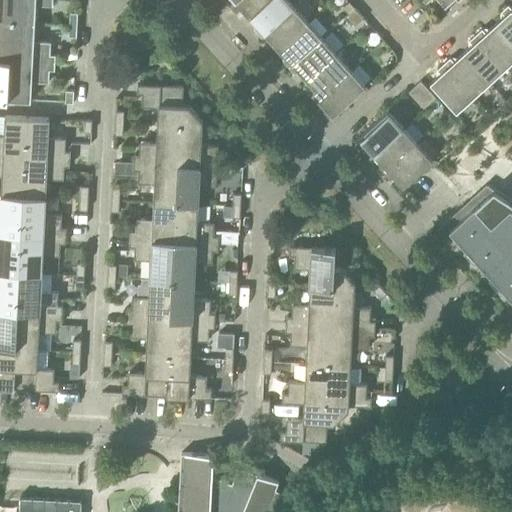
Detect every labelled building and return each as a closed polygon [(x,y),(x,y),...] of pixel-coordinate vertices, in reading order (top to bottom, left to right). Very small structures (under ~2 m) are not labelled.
[(0,0),(0,20),(12,21),(13,0),(0,0)] [(13,0),(12,21),(36,22),(37,4),(53,5),(53,0),(13,0)] [(241,6),(250,15),(267,0),(234,0),(232,3),(238,9),(241,6)] [(293,5),(288,0),(267,0),(250,15),(258,25),(255,28),(260,34),(293,5)] [(350,2),(345,7),(349,12),(354,7),(350,2)] [(505,15),(495,23),(511,41),(511,7),(509,4),(502,11),(505,15)] [(308,21),(293,5),(260,34),(267,41),(270,38),(278,47),(308,21)] [(356,26),(357,25),(364,18),(355,8),(346,15),(356,26)] [(71,12),(70,24),(78,24),(79,13),(71,12)] [(0,59),(11,60),(12,21),(0,20),(0,59)] [(36,22),(12,21),(11,60),(56,62),(56,54),(51,54),(52,41),(35,40),(36,22)] [(322,37),(308,21),(278,47),(287,57),(283,60),(289,66),(322,37)] [(506,67),(511,61),(511,41),(495,23),(486,32),(483,28),(476,34),(506,67)] [(78,36),(78,24),(70,24),(70,36),(78,36)] [(473,44),(464,52),(490,81),(506,67),(476,34),(469,40),(473,44)] [(299,70),(307,79),(337,53),(322,37),(289,66),(295,73),(299,70)] [(474,96),(490,81),(464,52),(455,60),(451,56),(444,63),(474,96)] [(351,69),(337,53),(307,79),(316,89),(313,92),(318,98),(351,69)] [(0,98),(9,99),(11,60),(0,59),(0,98)] [(56,62),(11,60),(9,99),(32,100),(33,81),(50,82),(50,69),(55,69),(56,62)] [(458,111),(474,96),(444,63),(438,68),(441,72),(431,81),(458,111)] [(366,86),(351,69),(318,98),(334,115),(366,86)] [(410,91),(424,108),(436,97),(421,81),(410,91)] [(159,106),(159,124),(180,125),(202,127),(203,121),(189,105),(182,105),(183,86),(139,84),(138,92),(143,92),(143,105),(159,106)] [(75,90),(67,90),(66,102),(74,102),(75,90)] [(124,110),(117,110),(116,122),(124,122),(124,110)] [(366,144),(375,154),(404,127),(389,110),(356,140),(363,147),(366,144)] [(0,154),(26,156),(28,117),(6,116),(5,135),(0,134),(0,154)] [(51,118),(28,117),(26,156),(70,158),(71,151),(66,151),(66,138),(50,137),(51,118)] [(92,120),(85,120),(84,131),(92,132),(92,120)] [(123,134),(124,122),(116,122),(116,134),(123,134)] [(228,127),(236,137),(241,131),(233,122),(228,127)] [(179,163),(180,125),(159,124),(158,142),(141,141),(140,154),(135,154),(134,161),(179,163)] [(202,127),(180,125),(179,163),(223,166),(223,158),(218,158),(219,145),(202,144),(202,127)] [(418,143),(404,127),(375,154),(383,163),(379,166),(386,173),(418,143)] [(433,159),(418,143),(386,173),(391,179),(395,176),(404,186),(433,159)] [(0,175),(3,175),(2,193),(24,194),(26,156),(0,154),(0,175)] [(26,156),(24,194),(47,196),(48,177),(64,178),(65,165),(70,166),(70,158),(26,156)] [(155,201),(177,202),(179,163),(134,161),(134,169),(139,169),(139,182),(156,183),(155,201)] [(179,163),(177,202),(199,203),(200,185),(216,185),(217,173),(222,173),(223,166),(179,163)] [(489,185),(441,228),(451,238),(455,234),(468,248),(463,253),(475,265),(479,261),(493,276),(488,280),(500,293),(504,289),(511,297),(511,306),(511,196),(511,197),(510,198),(489,185)] [(0,231),(23,233),(24,194),(2,193),(1,212),(0,211),(0,231)] [(46,214),(47,196),(24,194),(23,233),(66,235),(67,228),(62,227),(62,214),(46,214)] [(119,211),(120,199),(112,199),(112,210),(119,211)] [(131,238),(175,240),(177,202),(155,201),(154,219),(137,218),(136,231),(131,231),(131,238)] [(177,202),(175,240),(219,242),(219,235),(214,235),(215,222),(198,221),(199,203),(177,202)] [(224,216),(232,216),(233,205),(224,204),(224,216)] [(0,270),(21,271),(23,233),(0,231),(0,270)] [(23,233),(21,271),(43,272),(44,254),(60,255),(61,242),(66,242),(66,235),(23,233)] [(151,278),(173,279),(175,240),(131,238),(131,245),(136,246),(135,258),(152,259),(151,278)] [(175,240),(173,279),(195,280),(196,261),(213,262),(213,249),(218,250),(219,242),(175,240)] [(290,246),(290,254),(296,254),(295,267),(312,268),(311,286),(333,287),(355,288),(355,282),(342,267),(335,267),(336,248),(290,246)] [(109,264),(109,276),(116,276),(116,275),(117,264),(109,264)] [(128,264),(117,264),(116,275),(127,275),(128,264)] [(0,309),(19,310),(21,271),(0,270),(0,309)] [(21,271),(19,310),(63,312),(63,305),(58,305),(59,292),(42,291),(43,272),(21,271)] [(269,272),(268,284),(276,284),(277,272),(269,272)] [(115,288),(116,276),(109,276),(108,287),(115,288)] [(127,315),(171,318),(173,279),(151,278),(150,296),(133,295),(132,308),(127,308),(127,315)] [(173,279),(171,318),(215,320),(215,312),(210,312),(211,299),(194,298),(195,280),(173,279)] [(276,284),(268,284),(268,296),(275,296),(276,284)] [(388,293),(380,284),(374,289),(382,298),(388,293)] [(331,325),(333,287),(311,286),(310,304),(293,303),(293,316),(287,316),(287,323),(331,325)] [(354,306),(355,288),(333,287),(331,325),(375,327),(375,320),(370,320),(371,307),(354,306)] [(0,347),(17,348),(19,310),(0,309),(0,347)] [(19,310),(17,348),(39,349),(40,331),(56,332),(57,319),(62,320),(63,312),(19,310)] [(147,355),(169,356),(171,318),(127,315),(127,322),(132,323),(131,336),(148,336),(147,355)] [(171,318),(169,356),(191,357),(192,339),(209,339),(209,327),(215,327),(215,320),(171,318)] [(307,363),(329,364),(331,325),(287,323),(287,331),(292,331),(291,344),(308,344),(307,363)] [(331,325),(329,364),(351,365),(352,347),(369,348),(370,335),(375,335),(375,327),(331,325)] [(74,339),(73,351),(81,352),(82,340),(74,339)] [(105,341),(105,353),(112,353),(113,341),(105,341)] [(0,386),(15,387),(17,348),(0,347),(0,386)] [(226,347),(226,359),(233,359),(234,347),(226,347)] [(17,348),(15,387),(59,389),(59,381),(54,381),(55,369),(38,368),(39,349),(17,348)] [(265,349),(265,360),(272,361),(273,349),(265,349)] [(273,349),(272,358),(280,358),(281,349),(273,349)] [(80,363),(81,352),(73,351),(73,363),(80,363)] [(112,365),(112,353),(105,353),(104,364),(112,365)] [(123,393),(167,395),(169,356),(147,355),(146,373),(129,372),(129,385),(124,385),(123,393)] [(190,375),(191,357),(169,356),(167,395),(211,397),(212,389),(206,389),(207,376),(190,375)] [(233,371),(233,359),(226,359),(225,370),(233,371)] [(272,361),(265,360),(264,372),(272,373),(272,361)] [(305,401),(327,402),(329,364),(307,363),(306,381),(289,380),(289,393),(283,393),(283,401),(305,402),(305,401)] [(351,365),(329,364),(327,402),(349,403),(349,404),(371,405),(372,397),(366,397),(367,384),(350,383),(351,365)] [(270,399),(263,399),(262,411),(270,411),(270,399)] [(327,402),(305,401),(305,402),(304,419),(288,418),(287,431),(281,431),(281,439),(304,440),(325,441),(326,441),(327,423),(334,423),(349,409),(349,404),(349,403),(327,402)] [(368,420),(384,421),(385,409),(369,408),(368,420)] [(304,440),(304,450),(324,451),(325,441),(304,440)] [(240,465),(233,481),(233,482),(213,474),(214,454),(182,452),(178,511),(273,511),(283,493),(276,489),(279,481),(240,465)] [(20,501),(19,511),(80,511),(81,504),(20,501)]
